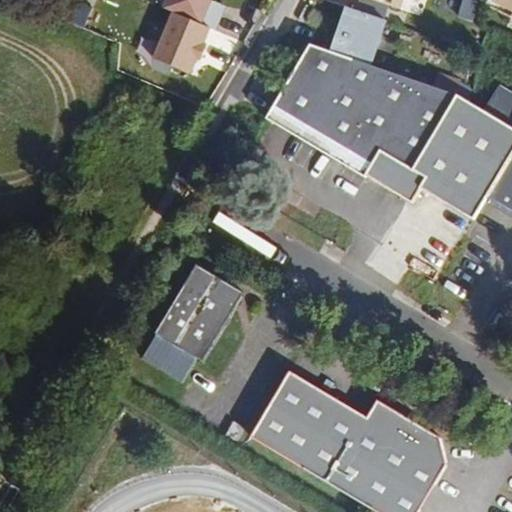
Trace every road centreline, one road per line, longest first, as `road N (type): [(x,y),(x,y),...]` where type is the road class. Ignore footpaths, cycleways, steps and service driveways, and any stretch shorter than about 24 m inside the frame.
road 1 (track): [(166,203),(0,485)]
road 2 (unclassified): [(233,221),(511,390)]
road 3 (unclassified): [(284,0),(166,203)]
